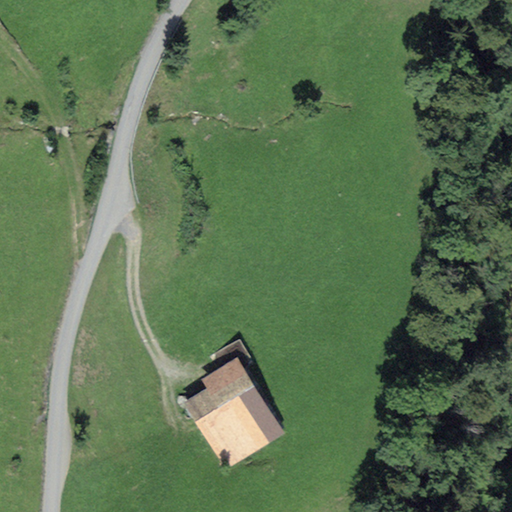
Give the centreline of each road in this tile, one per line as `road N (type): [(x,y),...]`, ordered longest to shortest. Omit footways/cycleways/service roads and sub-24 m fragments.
road 1 (unclassified): [(184,0),(137,93),(113,195),(70,318),(49,511)]
road 2 (unclassified): [(361,511),(390,441),(404,370),(409,218),(332,0)]
road 3 (track): [(167,370),(140,322),(130,226),(113,195)]
